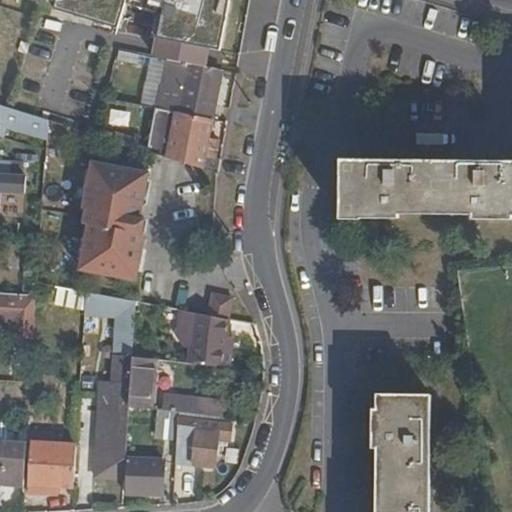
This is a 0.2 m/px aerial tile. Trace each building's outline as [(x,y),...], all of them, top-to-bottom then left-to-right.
[(163,89),(160,89),(155,110),(177,115),(211,122),(220,73),(169,62),(163,89)] [(45,122),(0,107),(0,135),(2,136),(4,128),(45,141),(46,123),(45,122)] [(113,109),(112,123),(132,125),(133,111),(113,109)] [(211,122),(177,115),(168,160),(203,171),(218,176),(221,163),(203,158),(211,122)] [(44,164),(0,161),(0,180),(42,184),(44,164)] [(511,215),(511,162),(342,161),(341,219),(362,220),(362,217),(399,218),(399,213),(474,214),(474,219),(511,220),(511,215)] [(79,272),(139,283),(144,234),(128,231),(131,219),(138,221),(147,174),(92,164),(83,211),(86,212),(84,225),(89,226),(79,272)] [(23,281),(15,281),(14,298),(36,300),(36,284),(37,269),(24,268),(23,281)] [(94,295),(87,294),(85,315),(118,317),(115,382),(102,382),(99,416),(112,417),(111,438),(97,437),(95,478),(123,480),(128,410),(132,359),(132,358),(136,304),(94,295)] [(0,323),(17,325),(15,342),(33,344),(36,300),(14,298),(10,298),(9,302),(0,301),(0,323)] [(230,323),(231,323),(235,302),(214,298),(210,319),(230,323)] [(180,350),(187,351),(186,365),(230,370),(233,340),(228,339),(230,323),(210,319),(178,312),(174,340),(180,350)] [(155,361),(132,359),(128,410),(150,412),(155,361)] [(373,410),(373,448),(379,448),(377,511),(428,511),(431,396),(379,394),(378,410),(373,410)] [(226,406),(163,399),(162,414),(179,415),(224,421),(226,406)] [(162,414),(159,442),(176,443),(178,422),(179,415),(162,414)] [(231,428),(178,422),(176,443),(176,446),(183,447),(184,437),(230,442),(231,428)] [(2,453),(0,453),(0,491),(23,492),(26,446),(3,444),(2,453)] [(53,490),(70,491),(73,449),(32,446),(29,494),(52,496),(53,490)] [(161,498),(164,462),(127,458),(124,495),(161,498)] [(511,511),(511,498),(508,472),(493,474),(497,511),(511,511)]
